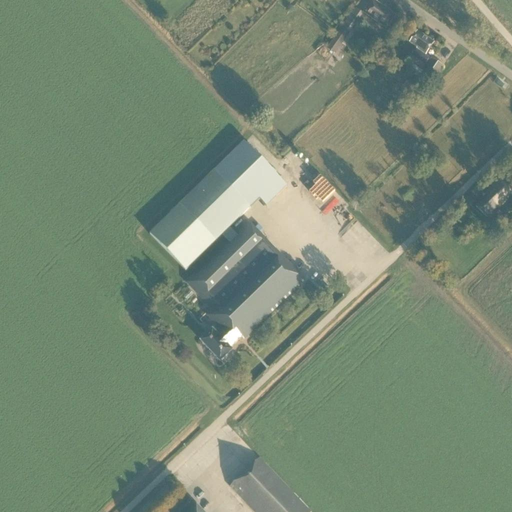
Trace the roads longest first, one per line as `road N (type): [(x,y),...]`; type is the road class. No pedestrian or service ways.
road 1 (unclassified): [(125,511),(511,140)]
road 2 (unclassified): [(511,79),(397,0)]
